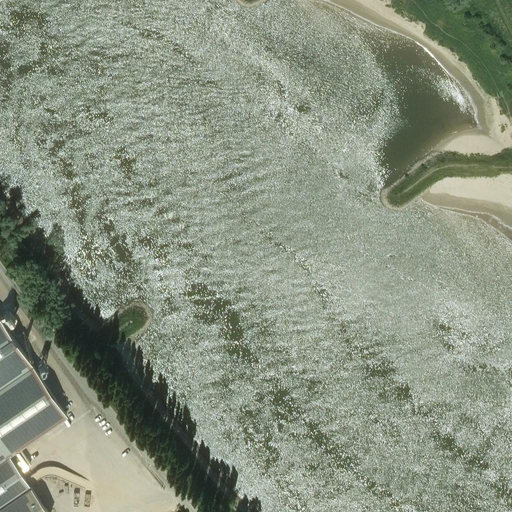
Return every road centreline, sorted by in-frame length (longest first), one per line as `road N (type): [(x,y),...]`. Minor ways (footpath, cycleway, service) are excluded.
road 1 (motorway): [(511,304),(175,511)]
road 2 (motorway): [(216,511),(511,329)]
road 3 (unclassified): [(194,511),(0,269)]
